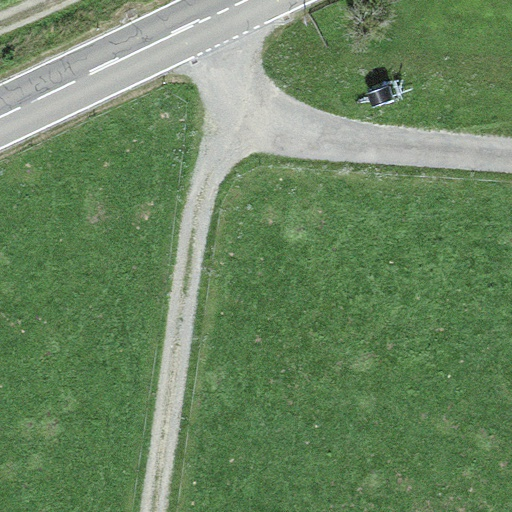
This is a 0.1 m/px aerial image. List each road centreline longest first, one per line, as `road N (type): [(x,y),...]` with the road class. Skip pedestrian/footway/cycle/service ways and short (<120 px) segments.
road 1 (track): [(158,511),(203,195),(248,106)]
road 2 (secondary): [(248,0),(0,118)]
